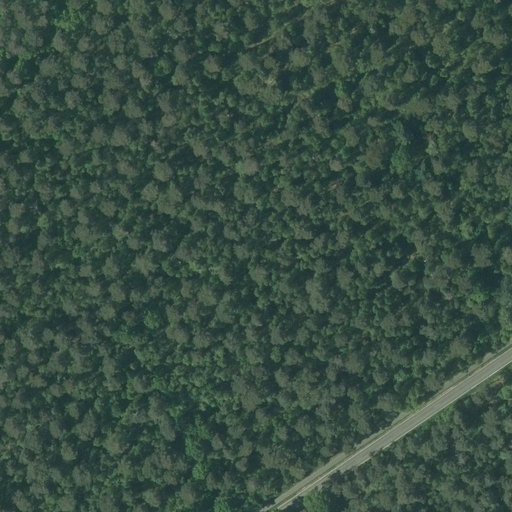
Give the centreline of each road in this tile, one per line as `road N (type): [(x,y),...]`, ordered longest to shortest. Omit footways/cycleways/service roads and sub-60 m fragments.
road 1 (tertiary): [(281,511),(511,354)]
road 2 (track): [(335,0),(413,136),(511,68)]
